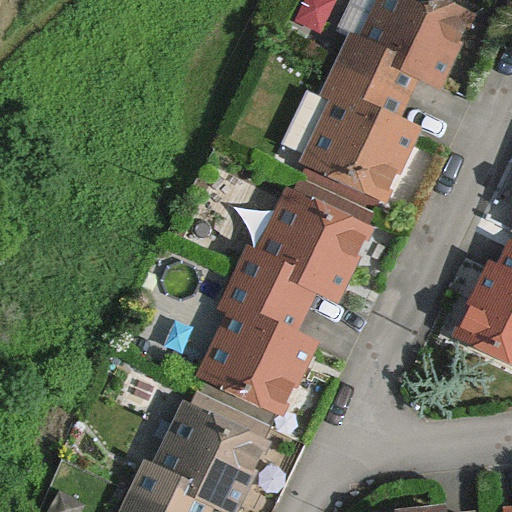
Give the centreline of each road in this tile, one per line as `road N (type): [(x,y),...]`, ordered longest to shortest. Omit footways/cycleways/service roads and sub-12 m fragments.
road 1 (residential): [(331,453),(511,83)]
road 2 (residential): [(511,436),(331,453)]
